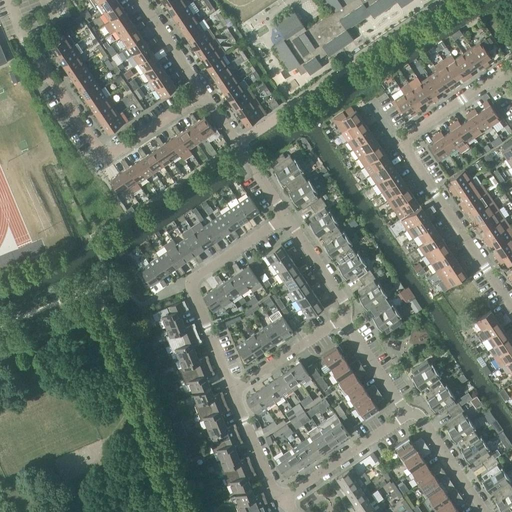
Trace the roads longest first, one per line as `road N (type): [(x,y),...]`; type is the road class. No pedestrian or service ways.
road 1 (residential): [(501,76),(401,142),(511,307)]
road 2 (residential): [(201,95),(106,160),(32,52)]
road 3 (residential): [(285,217),(191,284),(233,392)]
road 4 (residential): [(279,499),(407,414)]
road 5 (residential): [(285,217),(201,95)]
road 6 (residential): [(233,392),(344,319)]
road 7 (residential): [(484,511),(422,419),(407,414)]
road 8 (residential): [(344,319),(344,302),(285,217)]
